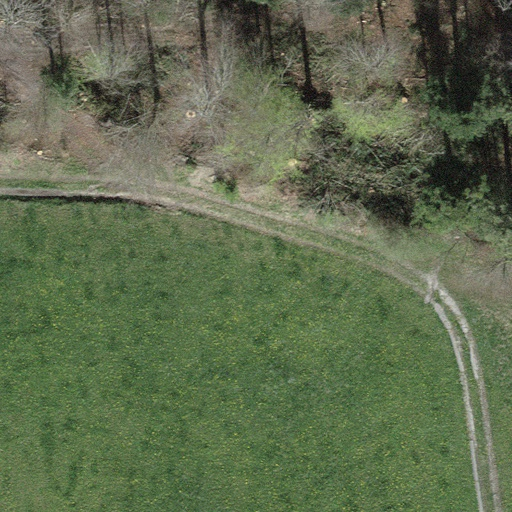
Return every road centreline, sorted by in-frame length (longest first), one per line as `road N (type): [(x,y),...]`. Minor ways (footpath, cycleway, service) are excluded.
road 1 (track): [(0,180),(139,187),(362,252),(410,274),(437,294),(464,345),(489,511)]
road 2 (track): [(0,58),(39,103),(53,181)]
